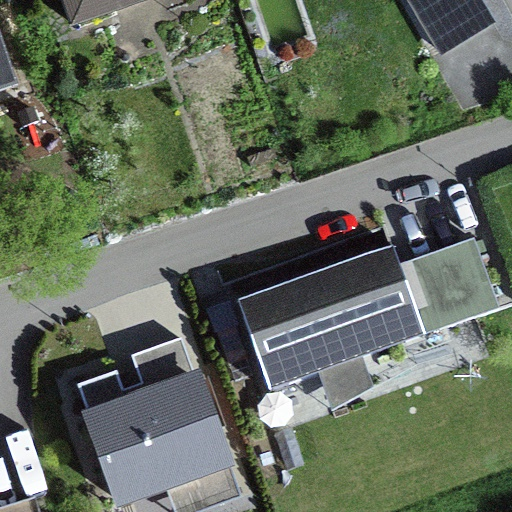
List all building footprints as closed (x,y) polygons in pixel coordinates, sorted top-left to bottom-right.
[(59,0),(65,17),(113,0),(59,0)] [(479,0),(410,0),(440,50),(492,20),(479,0)] [(494,85),(484,55),(433,72),(443,102),(494,85)] [(392,247),(241,299),(270,383),(421,331),(392,247)] [(199,371),(85,409),(114,497),(229,459),(199,371)] [(37,511),(35,503),(0,511),(37,511)]
